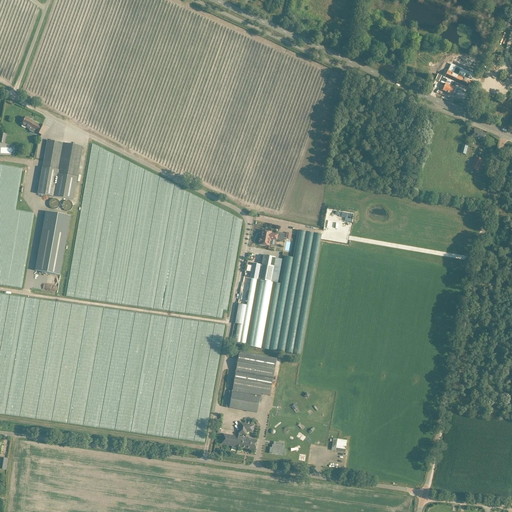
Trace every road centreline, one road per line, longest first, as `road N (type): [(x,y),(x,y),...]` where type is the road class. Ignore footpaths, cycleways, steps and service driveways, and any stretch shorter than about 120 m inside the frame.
road 1 (unclassified): [(203,461),(249,225),(243,211),(17,96)]
road 2 (unclassified): [(424,493),(507,133)]
road 3 (tertiary): [(507,133),(210,0)]
road 4 (unclassified): [(424,493),(203,461)]
road 5 (unclassified): [(203,461),(0,431)]
